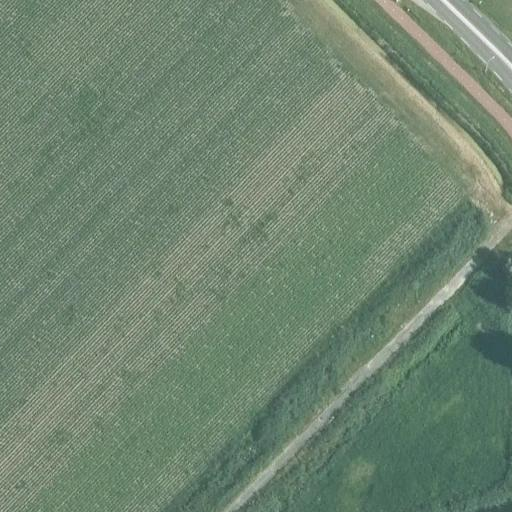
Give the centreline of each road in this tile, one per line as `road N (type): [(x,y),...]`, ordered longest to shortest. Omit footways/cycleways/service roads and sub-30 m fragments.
road 1 (track): [(511,218),(224,511)]
road 2 (tertiary): [(423,0),(511,100)]
